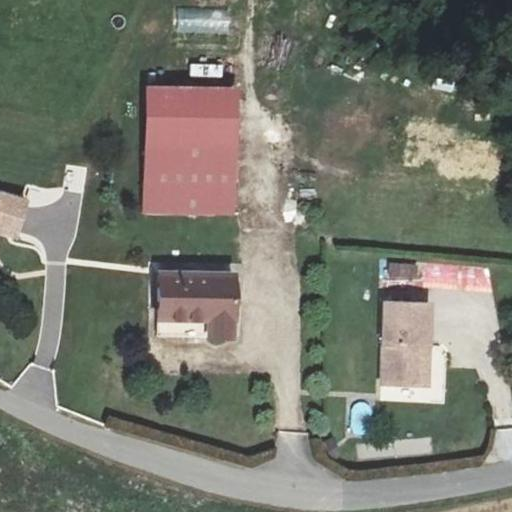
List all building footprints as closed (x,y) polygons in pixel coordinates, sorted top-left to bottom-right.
[(229,33),(229,10),(176,9),(176,32),(229,33)] [(147,88),(145,212),(230,213),(231,89),(147,88)] [(0,231),(18,236),(28,201),(0,192),(0,231)] [(387,276),(415,280),(417,267),(390,262),(387,276)] [(206,322),(206,340),(232,340),(232,271),(156,272),(156,322),(206,322)] [(427,387),(431,305),(386,302),(382,385),(427,387)] [(156,340),(206,340),(206,322),(156,322),(156,340)]
